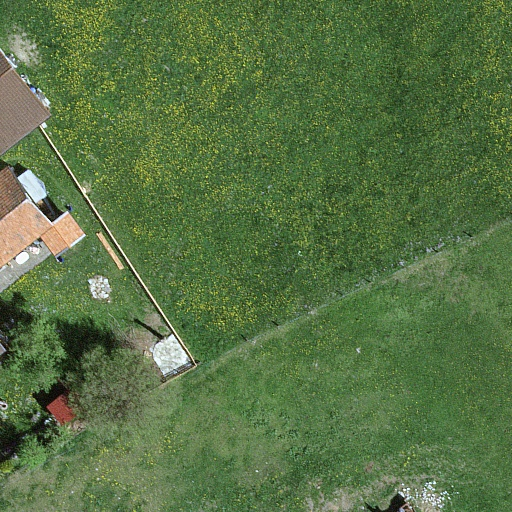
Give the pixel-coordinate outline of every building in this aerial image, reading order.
[(0,25),(0,147),(59,102),(0,25)] [(19,158),(0,172),(0,249),(5,256),(62,213),(19,158)] [(98,158),(80,170),(91,186),(109,174),(98,158)] [(0,350),(16,338),(0,317),(0,350)] [(72,388),(49,403),(62,424),(86,409),(72,388)]
